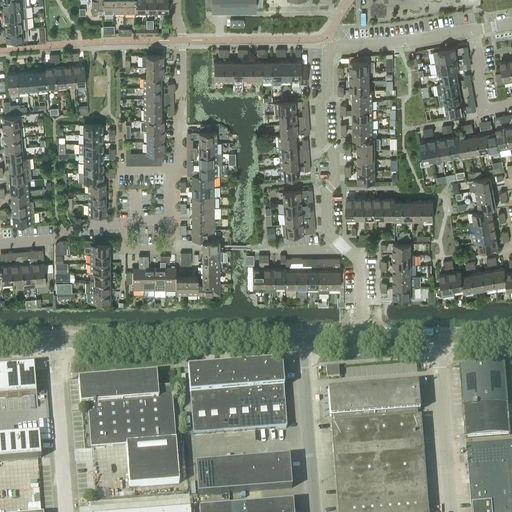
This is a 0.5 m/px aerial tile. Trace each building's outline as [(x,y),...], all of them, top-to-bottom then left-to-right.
[(91,0),(92,13),(103,13),(102,0),(91,0)] [(113,0),(102,0),(103,13),(114,13),(113,0)] [(113,0),(114,13),(125,13),(124,0),(113,0)] [(124,0),(125,13),(135,13),(135,0),(124,0)] [(135,0),(135,13),(146,13),(146,0),(135,0)] [(146,0),(146,13),(157,12),(156,0),(146,0)] [(168,0),(156,0),(157,12),(168,12),(168,0)] [(255,10),(254,0),(211,0),(211,10),(255,10)] [(22,17),(21,6),(3,8),(4,19),(22,17)] [(22,28),(22,17),(4,19),(5,29),(22,28)] [(27,28),(22,28),(5,29),(6,41),(28,39),(27,28)] [(435,63),(440,62),(457,59),(455,48),(433,52),(435,63)] [(142,66),(146,66),(163,66),(163,54),(142,55),(142,66)] [(440,62),(442,72),(457,70),(459,70),(457,59),(440,62)] [(281,80),(291,80),(290,60),(281,61),(281,80)] [(300,60),(290,60),(291,80),(300,80),(300,83),(307,83),(307,67),(300,66),(300,60)] [(511,81),(511,64),(511,60),(500,62),(504,83),(511,81)] [(214,80),(223,80),(223,61),(213,61),(214,80)] [(223,61),(223,80),(233,80),(233,61),(223,61)] [(233,80),(243,80),(242,61),(233,61),(233,80)] [(243,80),(252,80),(252,61),(242,61),(243,80)] [(252,80),(262,80),(262,61),(252,61),(252,80)] [(262,80),(271,80),(271,61),(262,61),(262,80)] [(281,84),(281,80),(281,61),(271,61),(271,80),(271,84),(281,84)] [(350,61),(350,71),(369,71),(369,61),(350,61)] [(74,64),(65,65),(66,85),(76,84),(74,64)] [(84,64),(74,64),(76,84),(86,83),(84,64)] [(57,85),(66,85),(65,65),(55,66),(57,85)] [(45,67),(45,69),(46,69),(47,86),(57,85),(55,66),(45,67)] [(146,66),(146,76),(161,76),(161,77),(163,77),(163,66),(146,66)] [(45,69),(36,70),(38,90),(48,89),(47,86),(46,69),(45,69)] [(28,90),(38,90),(36,70),(27,71),(28,90)] [(439,73),(441,83),(459,80),(457,70),(442,72),(439,73)] [(19,91),(28,90),(27,71),(17,72),(19,91)] [(370,80),(369,71),(350,71),(350,80),(370,80)] [(9,92),(19,91),(17,72),(7,72),(9,92)] [(143,76),(143,87),(161,87),(161,77),(161,76),(146,76),(143,76)] [(350,90),(353,90),(370,90),(370,80),(350,80),(350,90)] [(459,80),(441,83),(437,84),(439,95),(443,94),(460,91),(459,80)] [(161,98),(161,87),(143,87),(143,98),(161,98)] [(353,90),(353,99),(372,99),(372,90),(370,90),(353,90)] [(445,105),(462,102),(460,91),(443,94),(445,105)] [(161,109),(161,98),(143,98),(143,109),(161,109)] [(372,109),(372,99),(353,99),(353,109),(372,109)] [(277,102),(278,113),(296,112),(295,100),(277,102)] [(464,112),(462,102),(445,105),(447,116),(464,112)] [(161,120),(161,119),(161,109),(143,109),(144,120),(146,120),(146,119),(161,120)] [(372,119),(372,109),(353,109),(353,119),(372,119)] [(278,113),(279,124),(297,122),(296,112),(278,113)] [(2,116),(3,127),(20,126),(19,114),(2,116)] [(164,119),(161,119),(161,120),(146,119),(146,120),(144,120),(142,120),(142,125),(144,127),(146,127),(146,130),(164,130),(164,119)] [(372,128),(372,119),(353,119),(353,128),(372,128)] [(482,132),(494,131),(493,119),(480,120),(482,132)] [(279,124),(280,134),(280,135),(295,133),(295,134),(297,134),(297,122),(279,124)] [(83,124),(83,133),(102,133),(102,124),(83,124)] [(3,127),(4,138),(21,136),(20,126),(3,127)] [(511,148),(507,127),(496,129),(496,131),(497,131),(499,146),(500,146),(500,150),(511,148)] [(372,138),(372,128),(353,128),(353,138),(357,138),(372,138)] [(164,141),(164,130),(146,130),(146,141),(164,141)] [(199,131),(199,142),(216,142),(216,131),(212,131),(201,131),(199,131)] [(496,131),(487,133),(491,152),(500,150),(500,146),(499,146),(497,131),(496,131)] [(102,143),(102,133),(83,133),(83,143),(102,143)] [(278,134),(278,146),(296,144),(295,134),(295,133),(280,135),(280,134),(278,134)] [(491,152),(487,133),(478,134),(481,154),(491,152)] [(478,134),(468,136),(472,155),(481,154),(478,134)] [(459,135),(449,137),(452,156),(461,155),(462,154),(459,138),(459,135)] [(4,138),(4,148),(22,147),(21,136),(4,138)] [(468,136),(459,138),(462,154),(461,155),(462,157),(472,155),(468,136)] [(443,158),(452,156),(449,137),(439,139),(443,158)] [(380,138),(372,138),(357,138),(358,149),(375,149),(380,149),(380,138)] [(433,160),(443,158),(439,139),(430,140),(433,160)] [(424,161),(433,160),(430,140),(420,142),(424,161)] [(164,152),(164,141),(146,141),(146,152),(150,152),(156,152),(162,152),(164,152)] [(199,142),(199,153),(216,153),(216,142),(199,142)] [(102,143),(83,143),(79,143),(79,153),(83,153),(103,153),(102,143)] [(297,155),(296,144),(278,146),(279,156),(297,155)] [(23,158),(23,157),(22,147),(4,148),(5,159),(8,159),(23,158)] [(375,159),(375,149),(358,149),(358,160),(375,159)] [(103,162),(103,153),(83,153),(83,162),(103,162)] [(199,153),(199,164),(216,164),(216,153),(199,153)] [(298,166),(297,155),(279,156),(280,167),(298,166)] [(23,157),(23,158),(8,159),(9,170),(30,168),(29,157),(23,157)] [(375,170),(375,159),(358,160),(358,170),(375,170)] [(103,172),(103,162),(83,162),(83,172),(103,172)] [(199,169),(199,175),(214,175),(220,175),(220,164),(216,164),(199,164),(193,164),(187,164),(187,169),(199,169)] [(298,177),(298,166),(280,167),(281,178),(298,177)] [(9,170),(10,181),(27,179),(31,179),(30,168),(9,170)] [(375,181),(375,170),(358,170),(358,181),(375,181)] [(103,172),(83,172),(79,172),(79,182),(88,182),(88,181),(103,181),(103,172)] [(192,175),(192,186),(214,185),(214,175),(199,175),(192,175)] [(473,179),(475,190),(493,187),(491,176),(473,179)] [(10,181),(10,191),(28,190),(27,179),(10,181)] [(105,181),(103,181),(88,181),(88,182),(88,192),(105,192),(105,181)] [(192,186),(192,196),(214,196),(214,185),(192,186)] [(495,197),(493,187),(475,190),(477,201),(495,197)] [(29,201),(28,190),(10,191),(11,202),(29,201)] [(282,191),(283,202),(300,201),(299,190),(282,191)] [(88,192),(88,203),(105,203),(105,192),(88,192)] [(192,196),(192,207),(214,207),(214,196),(192,196)] [(477,201),(479,211),(492,209),(497,208),(495,197),(477,201)] [(346,218),(356,218),(356,198),(346,198),(346,218)] [(356,218),(366,218),(366,198),(356,198),(356,218)] [(366,218),(375,218),(375,198),(366,198),(366,218)] [(385,198),(375,198),(375,218),(385,218),(385,198)] [(385,218),(394,218),(394,201),(395,201),(395,198),(385,198),(385,218)] [(11,202),(12,213),(33,211),(33,200),(29,201),(11,202)] [(433,200),(423,201),(423,220),(433,220),(433,200)] [(301,211),(300,201),(283,202),(284,213),(301,211)] [(404,201),(395,201),(394,201),(394,218),(394,220),(404,220),(404,201)] [(414,201),(404,201),(404,220),(414,220),(414,201)] [(423,201),(414,201),(414,220),(423,220),(423,201)] [(105,214),(105,203),(88,203),(88,214),(105,214)] [(192,207),(192,218),(214,218),(214,207),(192,207)] [(472,212),(474,222),(493,218),(492,209),(479,211),(472,212)] [(34,222),(33,211),(12,213),(13,224),(34,222)] [(302,217),(301,211),(284,213),(285,224),(302,222),(308,222),(314,221),(314,216),(302,217)] [(192,218),(192,229),(214,229),(214,218),(192,218)] [(495,228),(493,218),(474,222),(476,231),(495,228)] [(303,233),(302,222),(285,224),(281,224),(282,235),(303,233)] [(497,237),(495,228),(476,231),(478,241),(497,237)] [(192,240),(202,240),(214,239),(214,229),(192,229),(192,240)] [(498,247),(497,237),(478,241),(479,250),(498,247)] [(219,239),(214,239),(202,240),(202,248),(202,250),(219,250),(219,247),(219,239)] [(61,240),(56,244),(56,253),(66,253),(66,240),(61,240)] [(90,243),(90,253),(110,253),(110,243),(90,243)] [(394,246),(394,257),(412,257),(412,246),(394,246)] [(37,250),(32,251),(35,286),(46,285),(44,261),(38,262),(37,250)] [(219,261),(219,250),(202,250),(202,261),(219,261)] [(28,263),(22,263),(24,283),(24,287),(35,286),(32,251),(27,251),(28,263)] [(110,253),(90,253),(90,263),(110,263),(110,253)] [(144,289),(143,255),(138,255),(138,267),(132,267),(132,272),(126,272),(126,283),(132,283),(132,289),(144,289)] [(144,289),(154,289),(154,267),(148,267),(148,255),(143,255),(144,289)] [(394,257),(394,268),(412,268),(412,257),(394,257)] [(202,272),(219,272),(219,261),(202,261),(202,272)] [(263,261),(259,261),(258,261),(258,268),(252,268),(253,285),(264,285),(264,268),(263,261)] [(22,263),(11,264),(13,283),(24,283),(22,263)] [(90,263),(90,272),(110,272),(110,263),(90,263)] [(0,265),(0,267),(1,267),(2,284),(13,283),(11,264),(0,265)] [(64,264),(56,264),(56,272),(64,272),(64,264)] [(154,267),(154,289),(165,289),(165,267),(154,267)] [(165,289),(176,289),(176,276),(176,267),(165,267),(165,289)] [(274,268),(264,268),(264,285),(274,285),(274,268)] [(274,285),(285,285),(285,270),(285,268),(274,268),(274,285)] [(412,278),(412,268),(394,268),(394,279),(412,278)] [(505,268),(494,269),(497,287),(507,285),(505,272),(505,268)] [(497,287),(494,269),(483,271),(486,289),(497,287)] [(285,287),(296,287),(296,270),(285,270),(285,285),(285,287)] [(296,287),(307,287),(307,270),(296,270),(296,287)] [(307,287),(318,287),(318,270),(307,270),(307,287)] [(328,270),(318,270),(318,287),(328,287),(328,270)] [(339,270),(328,270),(328,287),(339,287),(339,270)] [(453,289),(464,287),(462,275),(461,270),(450,272),(453,289)] [(483,271),(472,273),(475,290),(486,289),(483,271)] [(110,282),(110,272),(90,272),(90,282),(110,282)] [(219,283),(219,272),(202,272),(202,283),(219,283)] [(454,294),(453,289),(450,272),(439,274),(443,296),(454,294)] [(65,273),(56,273),(56,282),(65,282),(65,273)] [(472,273),(462,275),(464,287),(465,292),(475,290),(472,273)] [(186,276),(176,276),(176,289),(176,294),(187,294),(186,276)] [(187,294),(197,294),(197,283),(198,283),(198,276),(186,276),(187,294)] [(412,289),(412,278),(394,279),(394,289),(412,289)] [(110,291),(110,282),(90,282),(90,292),(110,291)] [(197,283),(197,294),(220,294),(219,283),(202,283),(198,283),(197,283)] [(416,289),(412,289),(394,289),(394,300),(416,300),(416,289)] [(110,301),(110,291),(90,292),(91,301),(110,301)] [(281,362),(187,369),(193,436),(287,429),(287,428),(281,362)] [(460,369),(463,409),(507,405),(504,366),(504,365),(460,369)] [(0,368),(0,399),(36,396),(33,366),(0,368)] [(327,379),(339,378),(338,368),(326,369),(327,379)] [(91,448),(125,446),(129,488),(179,484),(171,387),(157,388),(156,374),(106,378),(106,380),(79,382),(79,390),(80,405),(87,405),(91,448)] [(391,386),(328,391),(330,418),(333,418),(334,425),(330,425),(337,511),(427,511),(425,478),(420,418),(416,418),(416,411),(419,411),(417,384),(404,385),(404,384),(391,385),(391,386)] [(510,435),(507,405),(463,409),(466,438),(465,438),(465,439),(510,435)] [(39,434),(0,437),(0,462),(41,459),(39,434)] [(511,511),(511,442),(467,446),(466,446),(471,511),(511,511)] [(198,496),(291,489),(289,458),(195,465),(198,496)] [(293,511),(292,503),(199,510),(198,511),(293,511)]
